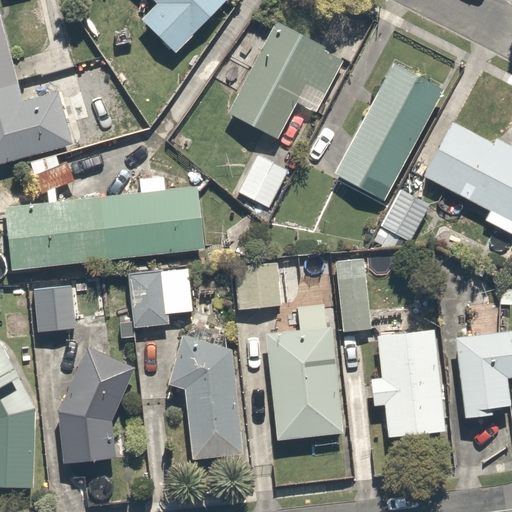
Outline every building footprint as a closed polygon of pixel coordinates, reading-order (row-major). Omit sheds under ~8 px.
[(239,1),(237,0),(152,0),(157,5),(142,18),(178,57),(239,1)] [(0,3),(0,167),(71,151),(62,87),(23,95),(0,3)] [(344,58),(278,24),(231,117),(277,140),(295,103),(316,114),(344,58)] [(385,201),(445,94),(393,65),(333,172),(385,201)] [(511,236),(511,151),(452,121),(422,179),(487,213),(483,221),(511,236)] [(236,200),(265,213),(287,167),(258,154),(236,200)] [(430,198),(403,185),(385,223),(413,235),(430,198)] [(200,248),(195,190),(0,211),(0,250),(3,271),(200,248)] [(343,330),(377,327),(372,270),(394,268),(393,250),(337,254),(343,330)] [(288,261),(234,265),(237,309),(291,305),(288,261)] [(127,274),(130,324),(165,322),(165,315),(195,313),(191,269),(127,274)] [(32,287),(34,331),(59,330),(60,358),(79,357),(76,285),(32,287)] [(344,435),(331,327),(265,335),(278,443),(344,435)] [(442,431),(432,330),(374,336),(378,378),(370,379),(373,407),(386,405),(389,436),(442,431)] [(511,330),(453,338),(464,419),(511,413),(506,378),(511,377),(511,330)] [(185,391),(194,463),(244,457),(231,350),(187,334),(167,384),(185,391)] [(0,487),(34,488),(36,410),(0,346),(0,487)] [(112,422),(136,368),(87,346),(58,410),(65,465),(117,459),(112,422)]
